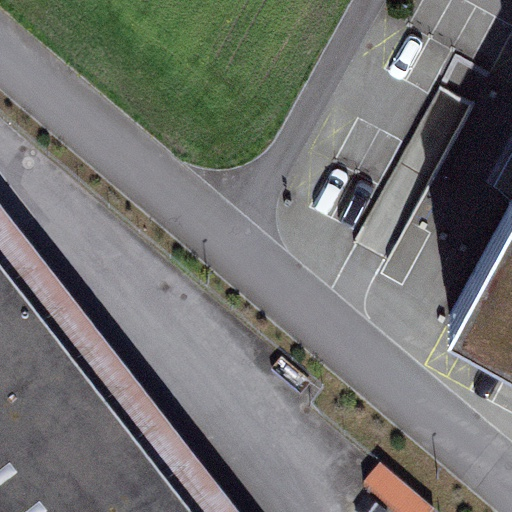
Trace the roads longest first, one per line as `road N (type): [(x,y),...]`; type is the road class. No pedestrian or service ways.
road 1 (unknown): [(312,511),(244,429),(23,207)]
road 2 (unclassified): [(275,248),(0,41)]
road 3 (unclassified): [(511,438),(275,248)]
road 4 (unclassified): [(419,0),(275,248)]
